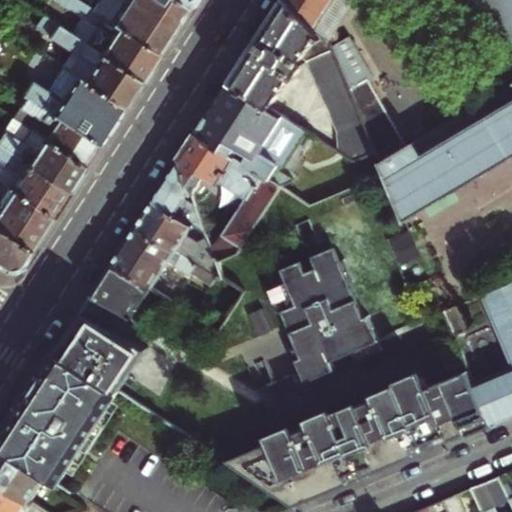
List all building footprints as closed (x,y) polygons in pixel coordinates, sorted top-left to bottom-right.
[(54,0),(82,18),(72,33),(140,77),(150,62),(158,51),(93,9),(79,0),(54,0)] [(99,0),(93,9),(158,51),(176,23),(188,4),(181,0),(99,0)] [(285,0),(250,53),(232,82),(271,108),(293,75),(297,78),(310,59),(340,130),(364,120),(334,50),(331,42),(288,0),(285,0)] [(511,0),(288,0),(331,42),(359,0),(459,0),(461,1),(462,0),(469,0),(511,71),(511,103),(422,157),(413,141),(399,150),(381,160),(406,220),(416,214),(511,157),(511,0)] [(74,51),(64,66),(123,104),(135,86),(140,77),(72,33),(45,16),(38,27),(74,51)] [(353,42),(334,50),(364,120),(375,146),(381,160),(399,150),(364,87),(371,84),(353,42)] [(33,82),(25,95),(98,142),(113,119),(123,104),(64,66),(54,59),(37,85),(33,82)] [(214,109),(199,133),(281,186),(294,181),(276,169),(280,163),(283,165),(306,131),(271,108),(232,82),(214,109)] [(14,117),(85,163),(92,151),(98,142),(25,95),(13,88),(7,97),(22,107),(14,117)] [(0,139),(0,144),(68,189),(79,172),(85,163),(14,117),(0,139)] [(364,120),(340,130),(339,152),(348,158),(375,146),(364,120)] [(219,232),(211,245),(219,262),(239,251),(281,186),(199,133),(189,148),(182,159),(192,191),(193,195),(207,173),(246,199),(223,234),(219,232)] [(0,179),(52,214),(63,197),(68,189),(0,144),(0,179)] [(155,199),(205,231),(197,208),(193,209),(184,203),(192,191),(182,159),(161,191),(155,199)] [(0,179),(0,227),(30,247),(45,225),(52,214),(0,179)] [(138,226),(218,278),(223,277),(219,262),(211,245),(205,231),(155,199),(145,216),(138,226)] [(127,243),(114,263),(118,266),(153,288),(170,263),(189,276),(191,273),(212,287),(218,278),(138,226),(127,243)] [(410,230),(388,240),(408,288),(430,278),(440,274),(421,226),(410,230)] [(0,264),(3,266),(20,263),(26,253),(30,247),(0,227),(0,264)] [(287,351),(301,385),(330,373),(326,364),(347,355),(351,364),(378,352),(364,318),(360,319),(346,286),(350,284),(341,261),(337,263),(330,246),(307,256),(313,270),(302,274),(298,262),(278,271),(282,283),(263,291),(274,316),(278,314),(283,326),(279,328),(283,337),(287,335),(292,348),(287,351)] [(100,294),(127,311),(117,327),(123,331),(134,315),(137,317),(155,290),(153,288),(118,266),(106,285),(100,294)] [(511,282),(484,294),(511,361),(511,367),(474,384),(492,425),(511,416),(511,282)] [(74,325),(58,350),(121,392),(150,348),(123,331),(117,327),(89,309),(77,327),(74,325)] [(260,310),(245,316),(255,339),(269,333),(260,310)] [(28,396),(0,437),(0,443),(49,476),(61,484),(67,474),(74,478),(121,405),(115,401),(121,392),(58,350),(28,396)] [(460,439),(492,425),(474,384),(469,372),(434,387),(428,374),(426,370),(399,381),(401,386),(377,396),(378,399),(361,406),(360,403),(336,414),(334,409),(308,419),(312,427),(297,433),(294,425),(268,436),(272,444),(229,462),(298,506),(326,495),(389,468),(451,443),(450,440),(459,436),(460,439)] [(0,480),(32,502),(49,476),(0,443),(0,480)] [(511,483),(507,473),(501,476),(511,499),(511,498),(511,483)] [(473,487),(484,511),(499,511),(497,506),(511,499),(501,476),(473,487)] [(0,511),(47,511),(32,502),(0,480),(0,511)] [(446,499),(451,511),(468,511),(460,493),(446,499)]
